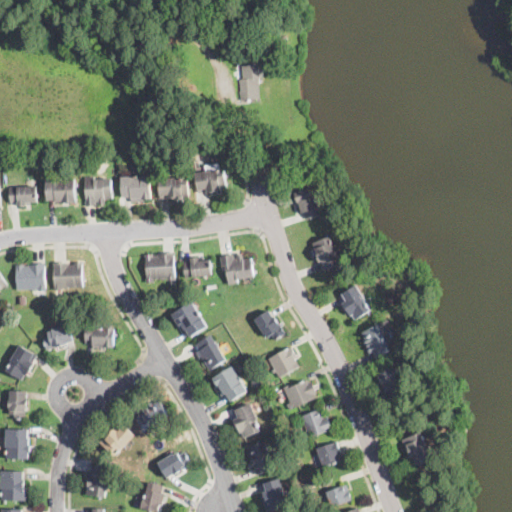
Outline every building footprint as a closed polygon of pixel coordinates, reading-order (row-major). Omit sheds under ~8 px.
[(256,98),(241,99),(239,78),(243,78),(241,64),(262,62),(263,77),(259,77),(260,90),(256,90),(256,98)] [(218,163),(219,170),(224,169),(228,186),(221,188),(221,191),(207,194),(206,191),(198,192),(194,173),(202,172),(201,166),(218,163)] [(151,175),(152,197),(131,199),(131,196),(123,197),(121,177),(151,175)] [(93,176),(94,179),(113,178),(113,198),(105,199),(105,204),(99,204),(99,201),(96,201),(96,205),(86,206),(86,176),(93,176)] [(177,177),(178,178),(189,178),(190,195),(184,195),(184,198),(176,198),(176,197),(160,198),(159,178),(177,177)] [(75,178),(77,202),(63,203),(63,200),(56,201),(56,199),(48,199),(47,180),(75,178)] [(37,185),(39,201),(27,202),(27,205),(19,206),(19,202),(11,202),(10,187),(19,186),(19,187),(37,185)] [(316,197),(320,214),(306,218),(304,212),(299,214),(293,193),(314,186),(317,197),(316,197)] [(330,236),(334,246),(336,245),(342,261),(322,269),(319,260),(316,261),(312,253),(317,251),(314,242),(330,236)] [(175,252),(175,279),(168,279),(168,278),(153,278),(153,282),(145,283),(144,254),(153,253),(154,255),(158,255),(158,254),(164,254),(164,252),(175,252)] [(232,252),(233,257),(242,256),(242,258),(253,257),(255,277),(238,278),(238,283),(227,284),(226,271),(220,271),(219,253),(232,252)] [(199,257),(200,260),(210,258),(213,274),(191,278),(191,276),(186,277),(183,262),(192,261),(191,258),(199,257)] [(66,262),(66,263),(70,263),(70,264),(75,264),(75,262),(83,262),(84,287),(63,287),(63,289),(55,289),(54,262),(66,262)] [(46,263),(47,291),(38,291),(38,289),(16,289),(16,264),(25,264),(25,266),(30,266),(30,263),(46,263)] [(0,287),(8,283),(0,269),(0,287)] [(369,309),(356,319),(353,314),(351,316),(342,303),(341,302),(344,300),(340,295),(357,284),(367,299),(365,301),(371,309),(369,309)] [(16,305),(10,310),(6,306),(12,301),(16,305)] [(192,301),(207,325),(190,336),(185,328),(183,329),(180,324),(177,326),(171,315),(192,301)] [(270,312),(273,316),(274,315),(286,333),(275,340),(272,334),(268,337),(266,333),(265,333),(255,319),(269,310),(270,312)] [(116,328),(115,348),(105,348),(105,345),(93,345),(93,343),(88,343),(89,334),(85,334),(86,319),(97,320),(97,327),(116,328)] [(392,350),(375,358),(373,352),(369,353),(363,341),(365,339),(361,332),(389,319),(398,338),(389,343),(392,350)] [(56,347),(48,350),(44,338),(49,336),(48,331),(53,330),(53,329),(68,324),(73,340),(67,342),(67,344),(56,347)] [(226,358),(209,369),(201,358),(200,359),(196,352),(199,350),(196,344),(211,334),(226,358)] [(33,363),(32,364),(24,376),(22,374),(20,378),(7,371),(13,360),(12,360),(21,344),(35,352),(33,355),(36,357),(33,363)] [(281,376),(278,377),(269,357),(291,346),(295,355),(294,356),(299,367),(281,376)] [(248,390),(229,401),(225,394),(222,396),(211,378),(233,365),(248,390)] [(400,385),(403,392),(390,397),(388,392),(384,393),(382,387),(377,389),(374,382),(380,379),(378,373),(396,365),(404,384),(400,385)] [(260,383),(255,386),(252,380),(257,377),(260,383)] [(309,381),(310,383),(313,381),(317,393),(314,394),(316,398),(290,409),(288,403),(290,402),(283,386),(290,383),(291,386),(308,379),(309,381)] [(28,391),(28,397),(27,401),(29,401),(29,411),(26,411),(25,419),(23,419),(24,417),(10,417),(10,410),(10,406),(9,406),(9,395),(10,395),(11,390),(28,391)] [(159,399),(169,415),(145,431),(135,416),(141,412),(140,409),(153,401),(154,403),(159,399)] [(261,431),(243,438),(241,432),(237,433),(232,419),(236,417),(233,409),(251,402),(261,431)] [(323,414),(323,416),(327,415),(332,429),(306,438),(304,434),(307,433),(301,416),(321,408),(323,414)] [(124,423),(138,434),(127,447),(124,445),(115,455),(100,443),(106,436),(108,438),(116,427),(119,430),(124,423)] [(32,445),(32,452),(31,452),(31,459),(8,458),(8,447),(6,447),(7,429),(31,429),(30,437),(32,437),(32,445)] [(426,441),(432,457),(414,464),(411,456),(405,458),(401,447),(405,446),(402,439),(422,431),(426,441)] [(265,440),(274,469),(258,474),(256,469),(254,470),(252,465),(249,466),(247,461),(243,448),(246,447),(246,446),(265,440)] [(341,460),(324,466),(317,448),(337,441),(343,455),(340,456),(341,460)] [(178,452),(180,455),(184,452),(191,463),(168,478),(158,462),(173,453),(174,454),(178,452)] [(109,468),(107,481),(110,482),(108,490),(106,490),(105,497),(86,493),(90,471),(92,471),(93,465),(109,468)] [(26,492),(26,501),(3,500),(3,488),(2,488),(2,480),(2,471),(25,471),(25,479),(26,479),(26,492)] [(289,504),(268,511),(261,493),(265,492),(262,483),(263,483),(280,477),(289,504)] [(165,494),(163,501),(162,506),(159,505),(157,511),(141,508),(144,494),(146,494),(149,481),(164,484),(163,492),(165,492),(165,494)] [(331,506),(328,507),(326,503),(330,502),(326,490),(347,484),(352,499),(331,506)]
